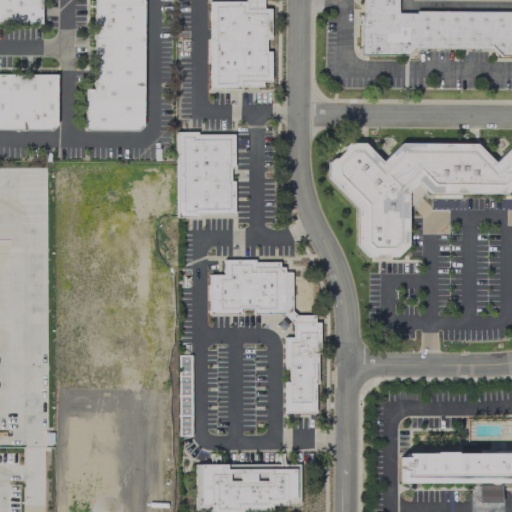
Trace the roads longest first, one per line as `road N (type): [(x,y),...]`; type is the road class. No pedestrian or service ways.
road 1 (residential): [(346,511),(346,326),(339,282),(299,180),(297,0)]
road 2 (residential): [(297,112),(511,116)]
road 3 (residential): [(511,364),(346,365)]
